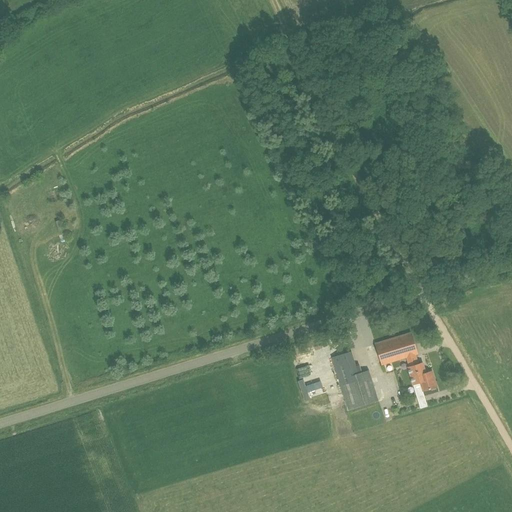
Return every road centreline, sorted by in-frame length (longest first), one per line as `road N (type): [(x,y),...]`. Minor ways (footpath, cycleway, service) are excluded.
road 1 (unclassified): [(0,422),(511,265)]
road 2 (track): [(511,447),(421,292)]
